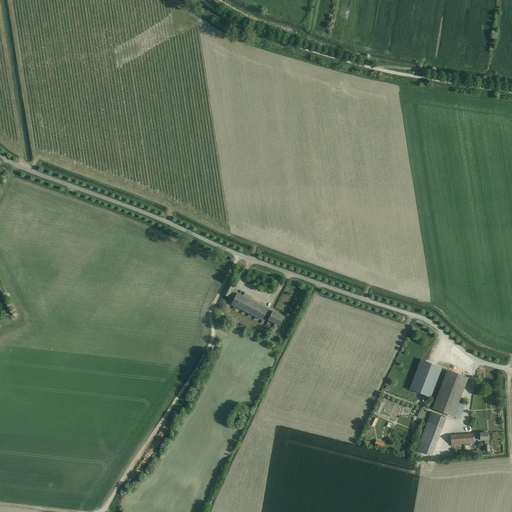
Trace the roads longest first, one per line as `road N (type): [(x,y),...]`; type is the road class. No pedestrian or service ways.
road 1 (unclassified): [(511,370),(480,361),(421,318),(250,259),(0,154)]
road 2 (track): [(203,0),(254,32),(363,65),(511,90)]
road 3 (track): [(240,255),(212,309),(213,337),(100,511)]
